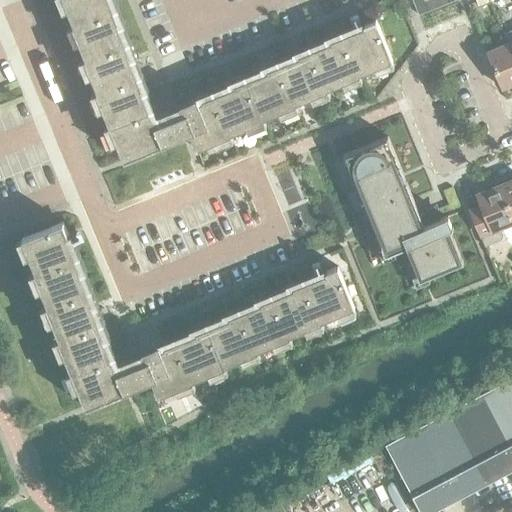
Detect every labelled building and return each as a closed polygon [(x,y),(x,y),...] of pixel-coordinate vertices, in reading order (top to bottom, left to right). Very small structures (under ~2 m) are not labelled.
[(375,20),(363,25),(364,26),(331,40),(332,41),(299,54),(300,56),(267,69),(268,71),(234,84),(235,86),(202,99),(203,101),(181,110),(182,113),(155,124),(142,92),(143,92),(130,59),(132,59),(118,26),(120,25),(109,0),(63,0),(74,24),(72,24),(86,57),(84,58),(97,90),(96,91),(124,159),(190,132),(196,149),(231,135),(230,133),(264,119),(263,118),(296,105),(295,103),(328,90),(327,88),(360,75),(359,74),(392,60),(375,20)] [(412,0),(418,15),(447,3),(445,0),(425,0),(424,0),(412,0)] [(502,88),(511,83),(511,53),(507,42),(487,51),(502,88)] [(387,135),(343,154),(382,250),(391,247),(393,252),(405,247),(416,275),(425,271),(427,277),(463,262),(449,229),(452,227),(448,216),(439,219),(435,209),(420,215),(387,135)] [(510,175),(497,180),(511,216),(511,178),(511,179),(510,175)] [(467,203),(484,246),(500,240),(502,235),(499,229),(511,223),(511,216),(497,180),(483,185),(485,189),(476,193),(478,198),(467,203)] [(70,239),(69,238),(63,222),(22,238),(35,271),(34,271),(47,304),(46,305),(59,337),(58,338),(86,406),(89,404),(151,379),(158,396),(193,382),(192,380),(226,366),(225,365),(257,352),(257,350),(289,337),(289,335),(321,322),(321,320),(353,307),(337,267),(325,272),(325,273),(293,286),(293,288),(261,301),(261,303),(229,316),(229,317),(196,331),(197,333),(164,346),(165,348),(115,368),(104,339),(105,339),(92,306),(93,306),(80,273),(82,272),(68,240),(70,239)] [(511,375),(480,393),(511,452),(511,375)] [(487,482),(511,468),(511,452),(480,393),(449,409),(487,482)] [(455,499),(487,482),(449,409),(417,426),(455,499)] [(421,511),(429,511),(455,499),(417,426),(385,443),(421,511)] [(287,511),(280,498),(253,511),(287,511)]
